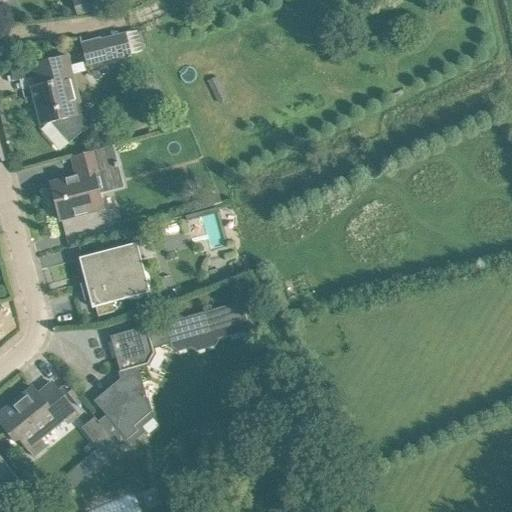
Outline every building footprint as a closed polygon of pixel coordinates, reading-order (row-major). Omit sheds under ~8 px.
[(81,45),(82,51),(80,51),(85,69),(95,81),(106,72),(107,73),(127,56),(131,55),(131,54),(142,51),(137,31),(81,45)] [(36,86),(31,88),(36,106),(31,110),(40,121),(41,126),(51,123),(52,123),(69,142),(93,122),(81,108),(72,75),(67,56),(31,65),(36,86)] [(104,181),(102,171),(96,150),(71,157),(76,177),(50,184),(60,221),(103,209),(96,183),(104,181)] [(79,258),(92,308),(132,298),(134,298),(136,299),(138,299),(140,299),(142,299),(143,298),(145,297),(147,295),(148,294),(150,293),(150,290),(150,289),(151,287),(151,285),(151,283),(150,281),(150,279),(148,277),(147,276),(145,274),(137,243),(79,258)] [(190,348),(196,351),(215,346),(218,340),(217,339),(245,331),(248,326),(241,302),(147,328),(146,326),(110,336),(120,372),(122,371),(125,380),(116,388),(113,385),(94,401),(110,419),(96,430),(106,442),(119,431),(126,438),(136,429),(134,427),(151,412),(138,367),(147,364),(153,353),(153,352),(153,349),(171,344),(172,348),(178,351),(190,348)] [(77,414),(52,384),(38,395),(33,388),(0,414),(19,438),(32,454),(34,457),(47,446),(45,443),(40,437),(64,417),(68,422),(77,414)] [(0,488),(7,497),(25,488),(0,456),(0,488)] [(293,483),(307,486),(310,471),(296,468),(293,483)]
